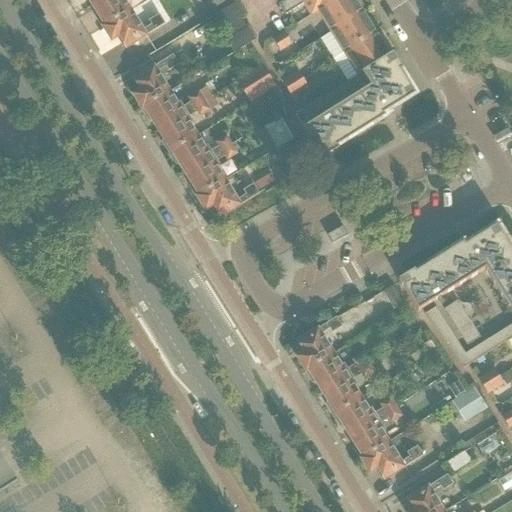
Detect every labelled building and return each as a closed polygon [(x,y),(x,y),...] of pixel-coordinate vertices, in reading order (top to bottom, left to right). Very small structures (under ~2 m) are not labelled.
[(94,16),(103,30),(132,12),(124,0),(99,0),(90,6),(96,15),(94,16)] [(207,0),(208,0),(214,10),(229,1),(230,0),(207,0)] [(303,5),(310,17),(336,0),(286,0),(278,5),(285,16),(303,5)] [(317,13),(330,34),(362,14),(353,0),(336,0),(310,17),(317,13)] [(233,6),(209,20),(230,52),(233,56),(247,47),(254,42),(251,38),(240,21),(241,20),(233,6)] [(132,12),(103,30),(111,43),(119,38),(126,49),(143,39),(165,25),(159,15),(149,22),(151,26),(144,30),(132,12)] [(330,34),(343,55),(376,35),(362,14),(330,34)] [(333,64),(341,60),(328,34),(320,39),(333,64)] [(273,42),(279,52),(291,45),(284,35),(273,42)] [(343,55),(357,77),(389,57),(376,35),(343,55)] [(383,116),(414,96),(400,73),(402,71),(392,55),(389,57),(357,77),(294,117),(322,161),(338,151),(337,148),(384,119),(383,116)] [(132,97),(140,108),(169,90),(158,72),(166,68),(168,72),(179,65),(173,56),(155,67),(151,69),(133,80),(141,91),(132,97)] [(261,67),(237,83),(250,103),(274,88),(261,67)] [(302,80),(298,73),(282,83),(286,90),(302,80)] [(286,90),(291,98),(307,88),(302,80),(286,90)] [(151,122),(156,130),(204,101),(199,92),(188,99),(190,103),(183,108),(179,103),(178,104),(169,90),(140,108),(149,123),(151,122)] [(160,141),(169,155),(198,136),(191,125),(193,124),(190,119),(197,114),(200,118),(211,111),(204,101),(156,130),(162,140),(160,141)] [(179,166),(185,177),(233,147),(226,136),(215,143),(218,147),(210,152),(207,147),(206,148),(198,136),(169,155),(177,167),(179,166)] [(294,142),(285,147),(295,164),(303,159),(294,142)] [(188,186),(198,201),(226,183),(217,169),(220,167),(217,163),(225,158),(227,162),(238,155),(233,147),(185,177),(190,184),(188,186)] [(270,175),(254,184),(257,191),(274,182),(270,175)] [(226,183),(198,201),(205,213),(213,207),(220,219),(240,207),(240,206),(259,194),(253,185),(243,192),(245,195),(237,201),(226,183)] [(327,236),(332,245),(348,236),(343,227),(327,236)] [(511,252),(496,227),(464,247),(463,245),(415,274),(414,272),(403,278),(398,282),(417,313),(484,271),(511,316),(511,252)] [(393,287),(383,293),(393,311),(404,304),(393,287)] [(448,317),(461,308),(457,302),(444,310),(448,317)] [(451,323),(465,314),(461,308),(448,317),(451,323)] [(424,315),(429,321),(440,315),(436,309),(424,315)] [(465,314),(451,323),(455,329),(468,321),(465,314)] [(433,328),(444,321),(440,315),(429,321),(433,328)] [(304,354),(296,359),(304,371),(332,353),(321,336),(329,331),(332,335),(342,328),(336,319),(317,330),(297,342),(304,354)] [(438,334),(448,328),(444,321),(433,328),(438,334)] [(455,329),(459,335),(472,327),(468,321),(455,329)] [(472,327),(459,335),(463,341),(476,333),(472,327)] [(448,328),(438,334),(443,341),(452,335),(448,328)] [(497,335),(503,345),(510,341),(504,331),(497,335)] [(480,339),(476,333),(463,341),(467,347),(480,339)] [(443,341),(448,348),(457,343),(452,335),(443,341)] [(496,349),(503,345),(497,335),(490,340),(496,349)] [(496,349),(490,340),(483,344),(489,353),(496,349)] [(453,356),(462,350),(457,343),(448,348),(453,356)] [(489,353),(483,344),(476,348),(482,358),(489,353)] [(469,352),(475,362),(482,358),(476,348),(469,352)] [(423,350),(418,353),(423,360),(427,356),(423,350)] [(464,355),(465,355),(462,350),(453,356),(459,363),(466,359),(464,355)] [(475,362),(469,352),(465,355),(464,355),(466,359),(459,363),(463,369),(475,362)] [(315,384),(320,392),(368,363),(363,355),(352,362),(354,366),(346,370),(343,365),(341,367),(332,353),(304,371),(313,386),(315,384)] [(324,404),(332,417),(361,399),(354,388),(356,386),(353,381),(361,376),(363,381),(374,374),(368,363),(320,392),(326,403),(324,404)] [(53,460),(0,493),(0,511),(102,511),(151,481),(78,364),(12,406),(32,437),(37,434),(53,460)] [(498,378),(494,371),(478,381),(482,388),(498,378)] [(511,375),(510,372),(500,377),(506,386),(511,382),(511,375)] [(482,388),(487,395),(503,385),(498,378),(482,388)] [(457,383),(448,388),(454,398),(463,392),(457,383)] [(473,390),(452,403),(465,423),(486,410),(473,390)] [(343,428),(349,439),(397,409),(390,399),(379,406),(381,410),(374,414),(371,409),(368,410),(361,399),(332,417),(341,430),(343,428)] [(0,401),(0,436),(16,427),(0,401)] [(352,448),(361,463),(390,445),(382,431),(384,430),(380,425),(388,420),(390,425),(402,418),(397,409),(349,439),(354,447),(352,448)] [(511,412),(502,419),(508,429),(511,427),(511,412)] [(492,437),(477,447),(483,457),(498,448),(492,437)] [(390,445),(361,463),(369,475),(377,470),(384,481),(401,471),(404,469),(423,457),(417,448),(406,454),(409,458),(401,463),(396,455),(390,445)] [(0,485),(15,476),(0,452),(0,485)] [(413,511),(440,511),(443,510),(433,493),(440,488),(442,492),(453,486),(447,476),(429,487),(425,489),(407,500),(415,511),(413,511)]
